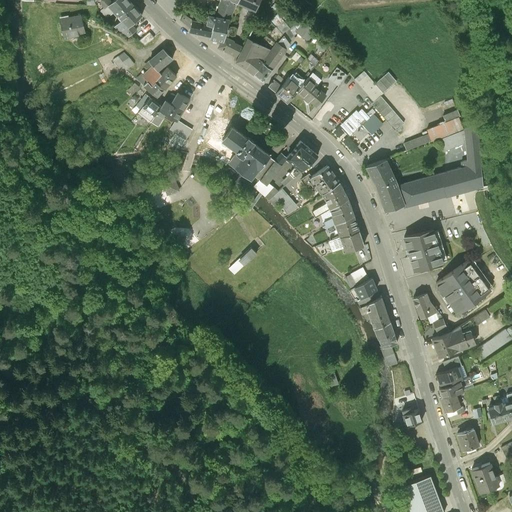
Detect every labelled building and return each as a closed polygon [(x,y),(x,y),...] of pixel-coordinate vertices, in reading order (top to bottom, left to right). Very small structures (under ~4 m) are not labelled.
[(115,13),(118,17),(133,4),(128,0),(114,0),(112,3),(109,0),(102,0),(101,1),(103,5),(105,8),(101,12),(107,19),(115,13)] [(209,15),(207,23),(207,24),(213,25),(211,36),(210,36),(209,37),(222,40),(223,41),(225,37),(229,20),(236,5),(229,1),(228,4),(221,0),(214,16),(209,15)] [(259,0),(232,0),(237,2),(256,10),(259,0)] [(142,16),(133,4),(118,17),(121,21),(114,27),(129,37),(137,30),(134,27),(138,24),(135,22),(142,16)] [(284,36),(290,43),(295,36),(289,28),(291,27),(278,14),(271,21),(262,30),(274,45),(284,36)] [(85,35),(81,17),(60,22),(65,40),(85,35)] [(189,32),(210,36),(211,36),(213,25),(207,24),(207,23),(192,20),(189,32)] [(147,31),(139,41),(145,45),(153,36),(147,31)] [(263,62),(271,68),(290,43),(284,36),(274,45),(263,62)] [(218,47),(238,57),(243,47),(225,37),(223,41),(222,40),(218,47)] [(246,67),(254,74),(263,62),(258,58),(265,46),(248,37),(243,47),(238,57),(236,61),(246,67)] [(152,87),(155,82),(161,75),(158,71),(173,58),(164,50),(145,67),(148,71),(143,76),(142,76),(137,81),(144,87),(148,83),(152,87)] [(129,58),(124,54),(113,62),(119,70),(123,67),(126,72),(134,65),(129,58)] [(263,62),(254,74),(263,80),(271,68),(263,62)] [(168,68),(161,75),(155,82),(164,89),(165,90),(176,76),(168,68)] [(337,85),(346,74),(337,68),(329,78),(337,85)] [(373,101),(396,80),(389,72),(375,84),(364,71),(355,79),(373,101)] [(276,92),(288,102),(297,90),(300,87),(288,77),(276,92)] [(311,100),(317,105),(326,95),(316,86),(317,85),(308,77),(297,90),(309,102),(311,100)] [(157,97),(164,89),(155,82),(152,87),(148,83),(144,87),(157,97)] [(179,93),(176,97),(171,105),(166,102),(161,111),(159,110),(152,122),(158,125),(165,114),(175,120),(177,121),(189,99),(179,93)] [(171,105),(176,97),(172,95),(166,102),(171,105)] [(404,122),(381,96),(357,117),(355,113),(344,122),(359,140),(369,132),(363,126),(378,112),(395,131),(404,122)] [(151,124),(152,122),(159,110),(161,107),(150,99),(139,114),(151,124)] [(404,143),(407,149),(432,140),(432,141),(463,129),(459,118),(460,118),(458,111),(442,117),(444,122),(427,129),(429,133),(404,143)] [(193,130),(177,121),(175,120),(161,142),(178,153),(193,130)] [(232,128),(224,121),(206,144),(230,162),(251,179),(253,176),(269,156),(269,155),(253,143),(254,142),(248,138),(247,138),(232,127),(232,128)] [(285,186),(318,155),(300,140),(287,157),(286,158),(287,158),(298,167),(295,169),(294,168),(290,174),(281,183),(285,186)] [(254,186),(269,200),(278,192),(268,183),(287,158),(286,158),(287,157),(282,153),(276,161),(260,181),(259,180),(254,186)] [(276,161),(269,156),(253,176),(259,180),(260,181),(276,161)] [(367,165),(376,185),(395,179),(386,159),(367,165)] [(397,185),(395,179),(376,185),(386,210),(403,205),(404,206),(483,186),(481,162),(397,185)] [(339,182),(327,165),(311,176),(309,173),(301,179),(308,189),(316,184),(323,193),(339,182)] [(175,180),(162,185),(167,198),(180,193),(175,180)] [(347,197),(339,182),(323,193),(328,203),(312,212),(315,217),(330,208),(347,197)] [(296,205),(282,189),(278,192),(269,200),(269,201),(275,207),(279,204),(287,213),(296,205)] [(353,214),(347,197),(330,208),(333,217),(324,222),(326,228),(353,214)] [(359,230),(353,214),(326,228),(329,233),(338,229),(341,236),(341,237),(359,230)] [(341,236),(332,240),(334,243),(342,240),(344,246),(346,251),(364,245),(359,230),(341,237),(341,236)] [(404,237),(414,270),(443,262),(433,230),(404,237)] [(332,251),(344,246),(342,240),(334,243),(332,240),(328,242),(332,251)] [(230,271),(235,277),(257,256),(251,250),(230,271)] [(491,289),(469,258),(436,282),(457,313),(491,289)] [(351,274),(357,286),(369,279),(363,268),(351,274)] [(372,278),(369,279),(358,287),(350,291),(361,307),(372,302),(368,295),(376,290),(372,278)] [(413,298),(421,318),(436,312),(438,311),(430,301),(427,293),(413,298)] [(390,322),(381,296),(372,302),(361,307),(359,308),(363,316),(365,315),(367,320),(368,319),(371,321),(373,329),(375,329),(390,322)] [(463,333),(489,316),(485,309),(452,331),(439,336),(432,339),(439,357),(476,342),(472,334),(464,337),(463,333)] [(433,323),(439,336),(452,331),(448,326),(446,327),(443,319),(438,311),(436,312),(439,320),(433,323)] [(375,329),(383,349),(388,347),(397,343),(390,322),(375,329)] [(478,349),(484,357),(509,339),(503,331),(478,349)] [(388,347),(383,349),(384,350),(382,350),(385,357),(384,357),(387,368),(398,364),(394,354),(391,355),(388,347)] [(458,357),(443,362),(446,370),(458,366),(461,365),(458,357)] [(436,374),(441,387),(463,379),(458,366),(446,370),(436,374)] [(440,398),(455,393),(463,390),(461,385),(470,381),(468,377),(463,379),(441,387),(439,388),(440,392),(438,393),(440,398)] [(501,398),(507,418),(511,416),(511,392),(506,394),(507,397),(501,398)] [(460,407),(455,393),(440,398),(445,412),(456,409),(458,414),(464,412),(462,406),(460,407)] [(493,422),(507,418),(501,398),(499,395),(494,397),(495,402),(497,402),(498,404),(489,407),(493,422)] [(422,421),(419,410),(412,412),(411,409),(402,412),(407,426),(422,421)] [(479,444),(473,428),(457,434),(463,450),(479,444)] [(509,459),(511,456),(511,439),(501,447),(509,459)] [(495,477),(490,462),(472,469),(480,492),(499,485),(498,484),(496,485),(493,477),(495,477)] [(443,511),(430,476),(402,487),(411,511),(443,511)]
